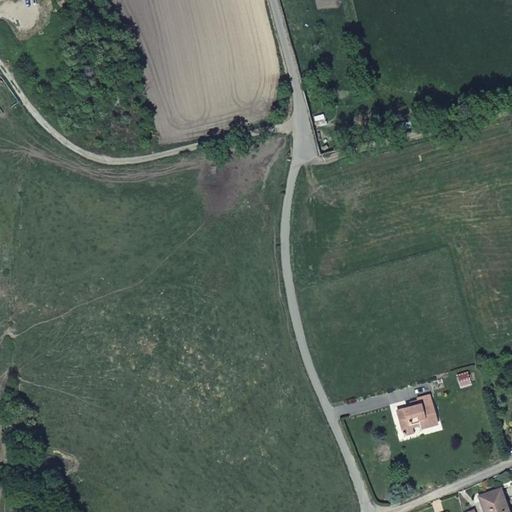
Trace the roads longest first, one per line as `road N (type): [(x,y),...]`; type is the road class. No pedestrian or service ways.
road 1 (residential): [(272,0),(304,122),(285,224),(291,298),(366,511)]
road 2 (track): [(0,62),(44,124),(106,159),(304,122)]
road 3 (track): [(302,142),(313,159),(511,107)]
